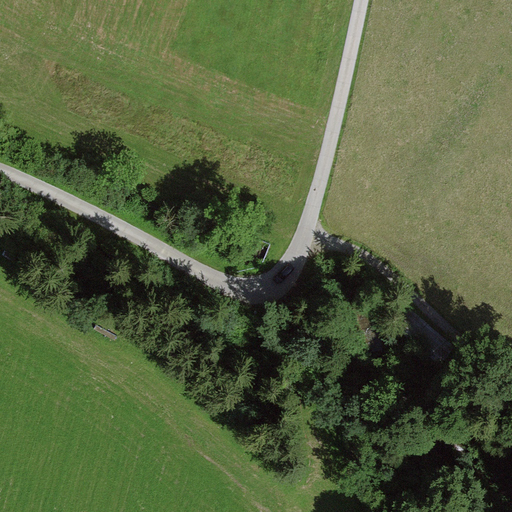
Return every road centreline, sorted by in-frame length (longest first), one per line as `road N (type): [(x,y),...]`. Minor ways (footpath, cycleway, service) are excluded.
road 1 (track): [(0,170),(248,290),(285,274),(305,233)]
road 2 (track): [(305,233),(377,252),(511,366)]
road 3 (track): [(305,233),(362,0)]
